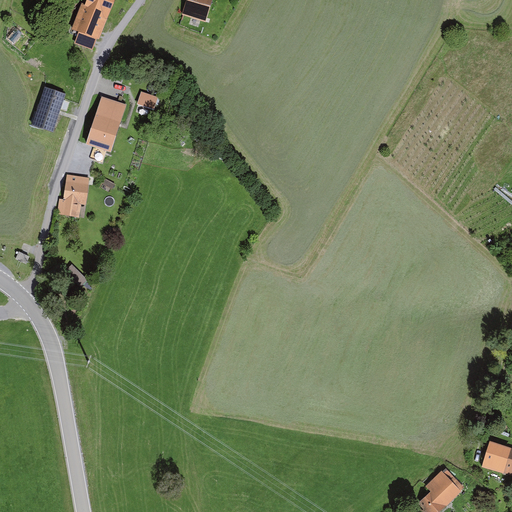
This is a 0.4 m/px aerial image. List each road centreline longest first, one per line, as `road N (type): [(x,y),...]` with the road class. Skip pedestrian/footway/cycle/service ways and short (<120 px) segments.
road 1 (unclassified): [(143,0),(101,55),(24,299)]
road 2 (tertiary): [(83,511),(50,343),(24,299)]
road 3 (track): [(511,321),(480,448)]
